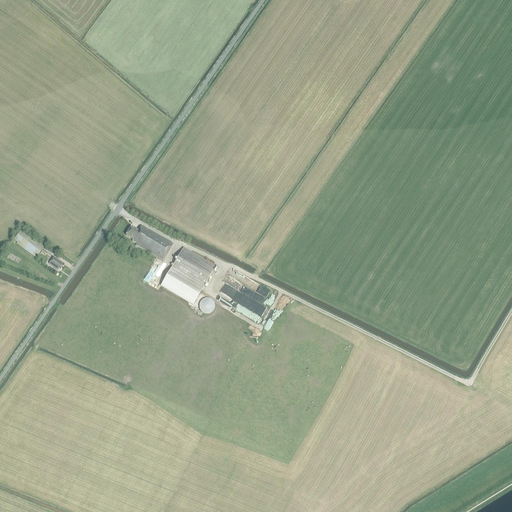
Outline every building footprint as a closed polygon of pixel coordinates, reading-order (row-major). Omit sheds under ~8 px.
[(138,231),(131,227),(125,236),(132,241),(132,242),(136,245),(136,246),(163,261),(172,245),(141,226),(138,231)] [(53,253),(45,247),(21,230),(13,240),(17,243),(16,244),(36,259),(43,250),(50,256),(53,253)] [(161,286),(193,305),(215,267),(183,248),(161,286)] [(123,264),(126,259),(110,249),(107,255),(123,264)] [(59,269),(60,271),(63,267),(61,265),(62,264),(53,258),(48,264),(58,271),(59,269)] [(131,268),(134,263),(128,260),(125,265),(131,268)] [(235,301),(262,316),(267,307),(262,304),(265,298),(253,291),(250,297),(225,284),(221,292),(229,296),(227,301),(223,298),(221,302),(232,307),(235,301)] [(274,302),(278,292),(274,290),(270,300),(274,302)] [(203,313),(204,314),(205,314),(206,314),(207,314),(208,314),(209,314),(210,314),(210,313),(211,313),(212,312),(213,311),(213,310),(214,310),(214,309),(214,308),(215,307),(215,306),(215,305),(214,304),(214,303),(214,302),(213,302),(213,301),(212,300),(211,300),(211,299),(210,299),(209,299),(208,298),(207,298),(206,298),(205,298),(204,299),(203,299),(202,300),(201,300),(201,301),(200,301),(200,302),(199,303),(199,304),(199,305),(199,306),(199,307),(199,308),(199,309),(200,310),(200,311),(201,311),(201,312),(202,312),(202,313),(203,313)]
